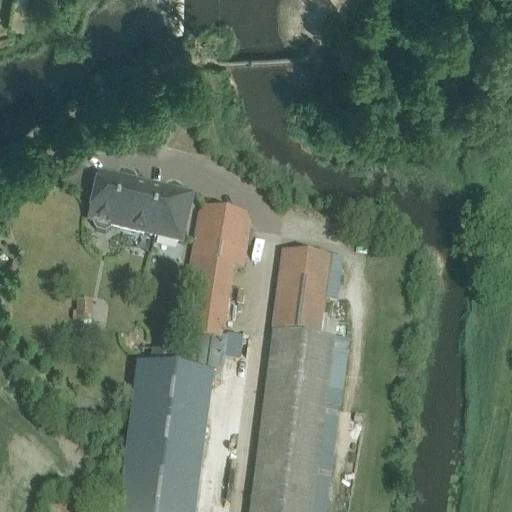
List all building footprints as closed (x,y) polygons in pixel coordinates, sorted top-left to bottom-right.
[(188,194),(167,189),(135,180),(124,177),(101,172),(89,221),(95,223),(94,227),(96,232),(104,234),(109,231),(110,226),(111,227),(117,228),(156,238),(176,243),(182,221),(187,201),(188,194)] [(192,339),(221,342),(231,269),(241,270),(246,241),(248,231),(249,225),(245,220),(206,213),(200,216),(197,232),(197,236),(187,293),(198,294),(192,339)] [(270,333),(337,342),(342,304),(337,303),(343,262),(281,253),(270,333)] [(91,321),(91,303),(77,303),(77,314),(73,314),(73,321),(77,322),(77,321),(91,321)] [(312,511),(335,342),(272,334),(248,511),(312,511)] [(137,358),(116,511),(184,511),(203,370),(220,372),(224,342),(221,342),(192,339),(190,358),(189,365),(137,358)]
